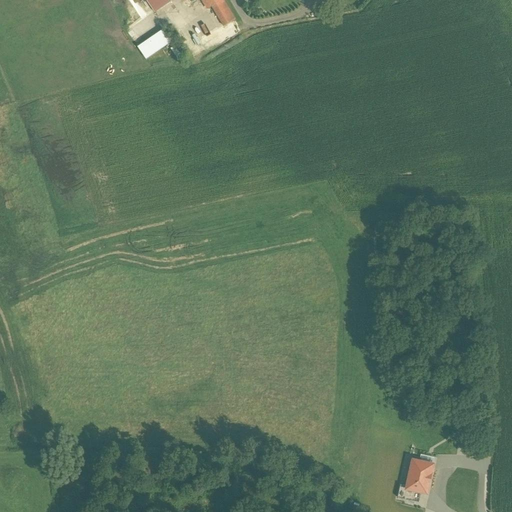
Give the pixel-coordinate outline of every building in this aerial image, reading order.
[(148,0),(154,9),(169,0),(148,0)] [(236,15),(226,0),(205,0),(209,5),(213,2),(225,21),(236,15)] [(143,45),(150,58),(177,44),(170,31),(143,45)] [(422,494),(438,496),(442,462),(419,459),(415,491),(410,490),(409,498),(421,499),(422,494)] [(470,470),(449,464),(438,503),(459,509),(470,470)]
